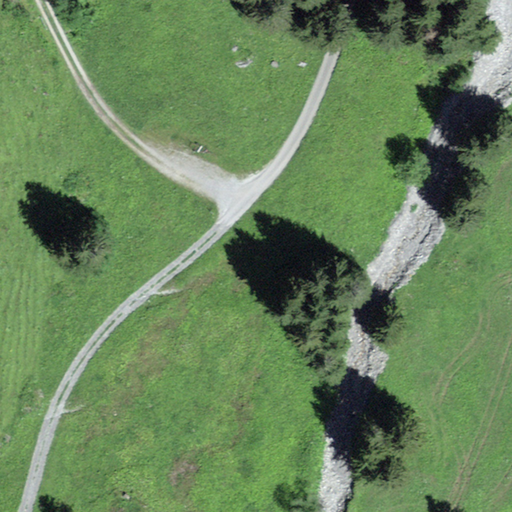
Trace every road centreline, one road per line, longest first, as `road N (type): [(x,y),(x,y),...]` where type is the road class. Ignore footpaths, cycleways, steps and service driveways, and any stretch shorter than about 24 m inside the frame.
road 1 (track): [(25,511),(49,421),(87,352),(273,169),(312,104),(349,0)]
road 2 (track): [(34,0),(99,111),(185,175),(244,202)]
